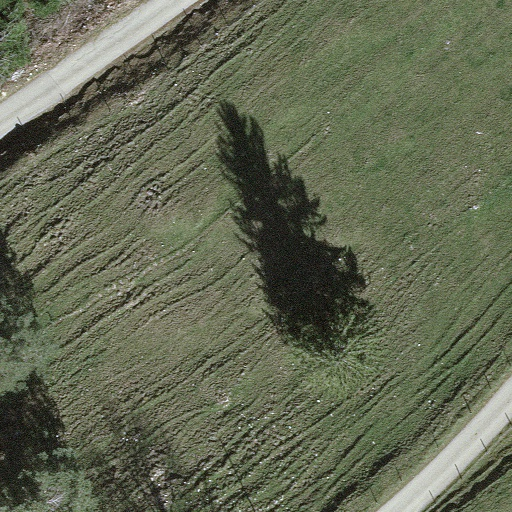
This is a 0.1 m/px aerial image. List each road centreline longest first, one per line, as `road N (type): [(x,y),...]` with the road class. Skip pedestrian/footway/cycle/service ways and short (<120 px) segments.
road 1 (unclassified): [(171,0),(0,121)]
road 2 (unclassified): [(398,511),(511,396)]
